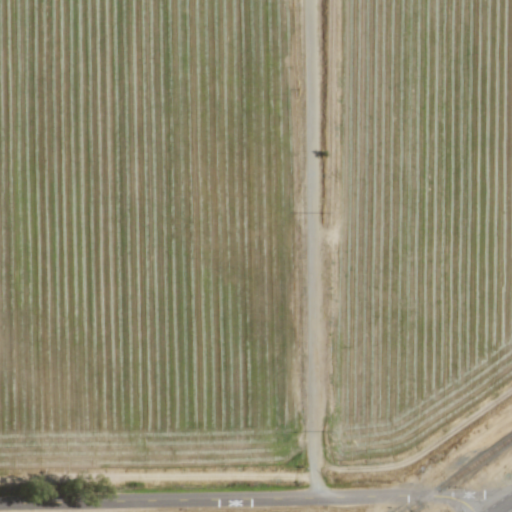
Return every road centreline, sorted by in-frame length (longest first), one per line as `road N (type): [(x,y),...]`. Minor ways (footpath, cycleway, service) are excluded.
road 1 (residential): [(0,503),(511,493)]
road 2 (residential): [(317,497),(310,0)]
